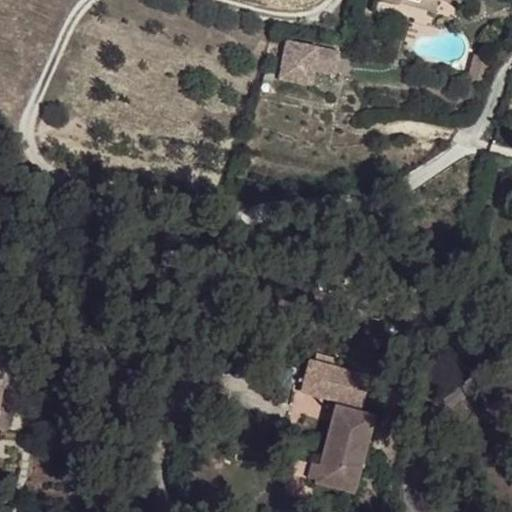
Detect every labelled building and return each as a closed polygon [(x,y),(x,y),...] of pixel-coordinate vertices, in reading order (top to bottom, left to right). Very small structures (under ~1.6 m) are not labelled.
[(400,5),(380,0),(375,0),(373,10),(397,16),(400,5)] [(401,0),(400,5),(433,13),(436,0),(419,0),(419,5),(401,0)] [(339,53),(287,43),(279,80),(311,86),(314,71),(334,75),(339,53)] [(475,56),(469,80),(483,83),(489,59),(475,56)] [(311,363),(302,394),(360,410),(369,379),(311,363)] [(321,467),(317,481),(317,484),(354,494),(374,419),(337,409),(321,467)] [(308,479),(317,481),(321,467),(311,465),(308,479)]
